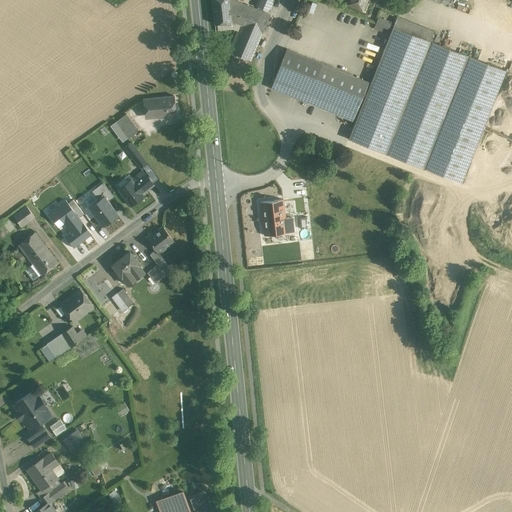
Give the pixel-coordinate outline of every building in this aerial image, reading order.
[(251,9),(229,0),(212,0),(215,24),(232,22),(239,25),(244,27),(251,9)] [(365,0),(350,0),(349,4),(362,9),(365,0)] [(244,27),(239,25),(228,52),(250,61),(269,16),(251,9),(244,27)] [(506,71),(430,41),(434,31),(397,16),(349,139),(415,165),(461,183),(506,71)] [(388,32),(392,22),(380,16),(375,25),(388,32)] [(369,82),(287,48),(271,87),(353,121),(369,82)] [(174,96),(149,98),(149,99),(144,100),(146,115),(150,116),(150,118),(151,118),(176,116),(174,96)] [(139,130),(126,114),(116,122),(128,138),(139,130)] [(139,153),(133,157),(141,168),(147,164),(139,153)] [(143,171),(119,191),(131,206),(144,196),(141,194),(153,184),(143,171)] [(282,201),(261,203),(265,235),(286,233),(284,219),(282,201)] [(24,206),(11,215),(17,224),(30,214),(24,206)] [(292,218),(284,219),(286,233),(293,232),(292,218)] [(163,227),(156,233),(155,232),(150,236),(154,242),(151,244),(156,250),(158,253),(158,252),(174,241),(163,227)] [(58,263),(35,233),(19,245),(33,264),(25,270),(33,280),(41,275),(41,276),(58,263)] [(168,265),(158,252),(158,253),(156,250),(150,254),(158,265),(162,270),(168,265)] [(139,264),(130,252),(112,265),(128,285),(144,272),(138,264),(139,264)] [(168,265),(162,270),(166,275),(176,267),(172,262),(168,265)] [(158,265),(147,273),(155,283),(166,275),(162,270),(158,265)] [(134,303),(123,288),(117,293),(128,307),(134,303)] [(81,289),(59,304),(72,322),(94,307),(81,289)] [(72,327),(47,344),(56,357),(81,340),(72,327)] [(38,398),(33,391),(14,404),(19,411),(18,412),(22,418),(23,418),(29,427),(38,421),(39,423),(48,417),(43,410),(47,407),(40,397),(38,398)] [(127,403),(120,405),(122,413),(129,411),(127,403)] [(57,434),(67,427),(61,419),(51,425),(57,434)] [(41,424),(26,434),(34,447),(49,437),(41,424)] [(79,429),(63,439),(72,452),(79,446),(77,442),(84,437),(79,429)] [(43,459),(28,470),(42,489),(42,490),(48,486),(57,479),(49,467),(56,461),(58,464),(59,463),(52,453),(43,459)] [(94,475),(103,472),(99,462),(90,465),(94,475)] [(51,491),(56,498),(69,488),(64,481),(51,491)] [(48,486),(42,490),(42,489),(37,493),(41,498),(51,491),(48,486)] [(51,491),(41,498),(46,505),(49,502),(49,503),(56,498),(51,491)] [(208,511),(202,495),(191,499),(192,502),(188,504),(183,491),(157,501),(160,511),(163,510),(164,511),(208,511)] [(46,505),(36,511),(55,511),(49,503),(49,502),(46,505)]
